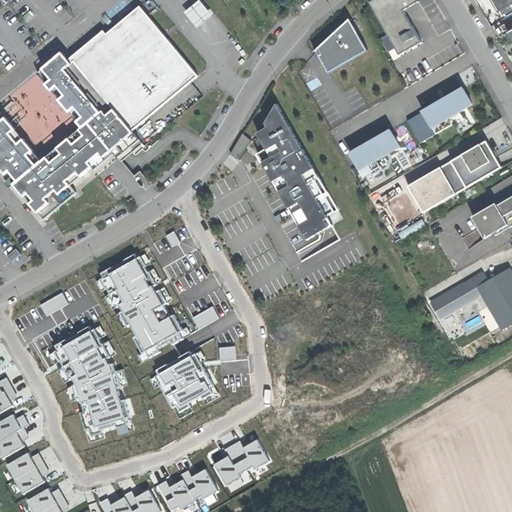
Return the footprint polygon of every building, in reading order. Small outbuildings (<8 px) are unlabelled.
[(203,0),(189,11),(199,24),(213,12),(203,0)] [(419,2),(418,0),(376,0),(372,2),(402,55),(423,43),(405,10),(419,2)] [(511,0),(493,0),(504,19),(511,15),(511,0)] [(116,110),(133,130),(199,75),(142,7),(107,36),(104,31),(70,59),(74,65),(67,70),(103,114),(106,111),(110,115),(116,110)] [(320,57),(330,74),(369,51),(351,20),(339,30),(340,32),(339,33),(337,33),(335,35),(334,37),(333,38),(332,37),(315,53),(316,53),(320,51),(322,55),(320,57)] [(2,122),(0,120),(0,158),(2,161),(0,163),(0,168),(5,175),(12,169),(22,181),(18,184),(27,195),(30,193),(36,201),(33,203),(40,211),(50,203),(46,198),(58,189),(61,193),(72,184),(68,180),(78,172),(81,176),(94,165),(92,162),(104,152),(107,156),(135,133),(133,130),(116,110),(110,115),(106,111),(103,114),(67,70),(74,65),(70,59),(65,53),(45,70),(54,81),(47,86),(52,92),(60,85),(68,94),(62,99),(72,111),(77,107),(85,116),(79,122),(84,127),(81,130),(87,137),(78,145),(72,138),(60,149),(65,155),(55,163),(50,157),(39,166),(31,156),(36,151),(27,140),(22,144),(12,133),(17,129),(8,117),(2,122)] [(464,89),(424,112),(438,135),(454,125),(450,117),(473,104),(464,89)] [(269,127),(258,133),(268,150),(260,154),(260,155),(259,155),(308,240),(328,228),(334,225),(328,216),(339,209),(278,104),(267,123),(269,127)] [(392,131),(352,154),(365,177),(381,167),(377,159),(401,146),(392,131)] [(486,143),(410,186),(426,213),(503,167),(486,143)] [(497,204),(483,212),(482,213),(483,216),(484,218),(477,223),(486,239),(509,225),(511,228),(511,227),(511,197),(503,203),(504,204),(499,207),(497,204)] [(474,217),(477,223),(484,218),(483,216),(482,213),(483,212),(474,217)] [(17,249),(8,256),(12,261),(22,254),(17,249)] [(187,331),(146,249),(103,272),(121,322),(147,356),(187,331)] [(511,324),(511,272),(510,269),(489,282),(484,273),(474,279),(503,330),(511,324)] [(467,283),(432,304),(441,320),(477,299),(467,283)] [(49,315),(70,302),(64,292),(43,305),(49,315)] [(196,317),(202,328),(222,317),(215,306),(196,317)] [(122,357),(100,320),(56,346),(76,386),(92,445),(137,429),(120,377),(127,375),(122,357)] [(238,358),(237,346),(223,347),(224,358),(238,358)] [(224,395),(199,352),(158,376),(184,420),(224,395)] [(0,413),(14,406),(11,401),(19,397),(7,377),(0,381),(0,413)] [(15,414),(0,422),(0,439),(1,441),(0,441),(0,450),(4,458),(26,446),(23,441),(31,437),(25,427),(30,425),(24,415),(17,419),(15,414)] [(230,456),(216,464),(228,485),(243,477),(241,474),(255,466),(257,469),(271,461),(259,439),(245,447),(241,441),(226,449),(230,456)] [(30,452),(8,465),(25,494),(46,481),(44,477),(51,473),(40,453),(32,457),(30,452)] [(167,481),(160,485),(174,510),(181,506),(183,509),(197,501),(197,499),(203,495),(205,499),(220,490),(207,469),(198,474),(193,477),(190,470),(182,475),(185,480),(171,487),(167,481)] [(50,488),(28,500),(35,511),(64,511),(71,508),(60,488),(53,493),(50,488)] [(109,498),(101,503),(106,511),(161,511),(163,511),(151,490),(137,497),(133,491),(125,495),(126,497),(113,505),(109,498)]
